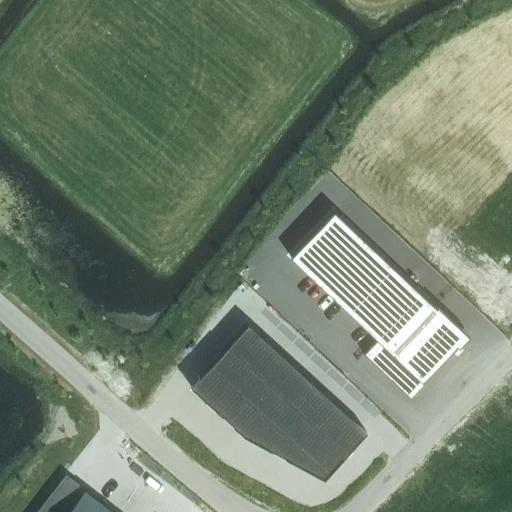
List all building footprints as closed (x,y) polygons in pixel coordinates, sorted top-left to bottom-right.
[(511,202),(411,108),(380,142),(395,156),(385,166),(400,180),(385,196),(489,293),(511,268),(511,202)] [(341,155),(330,167),(360,195),(371,183),(341,155)] [(333,210),(289,256),(377,339),(363,354),(410,398),(417,390),(415,388),(458,342),(465,335),(435,306),(333,210)] [(247,323),(190,386),(243,434),(323,478),(366,431),(247,323)] [(433,499),(422,511),(511,511),(511,441),(502,434),(445,508),(433,499)] [(112,511),(65,475),(35,511),(112,511)]
